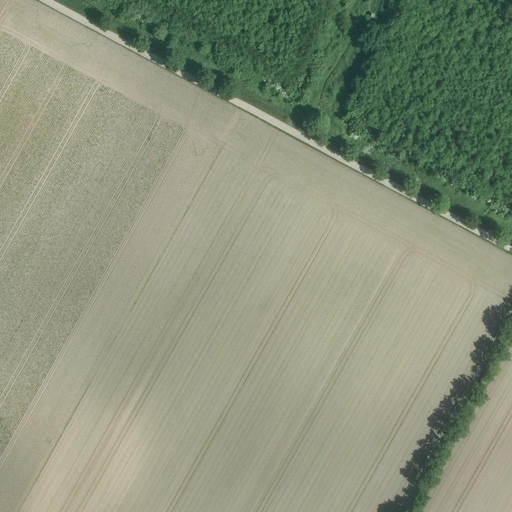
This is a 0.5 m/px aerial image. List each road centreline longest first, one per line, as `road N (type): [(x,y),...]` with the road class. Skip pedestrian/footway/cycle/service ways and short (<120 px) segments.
road 1 (track): [(47,0),(511,248)]
road 2 (track): [(511,310),(400,511)]
